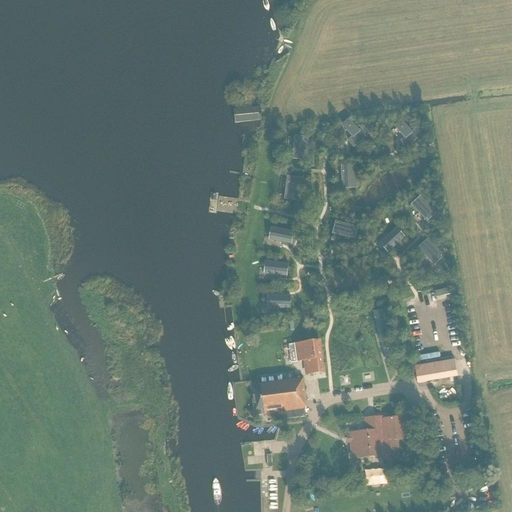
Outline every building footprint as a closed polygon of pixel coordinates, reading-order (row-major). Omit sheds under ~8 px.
[(258,108),(234,110),(235,123),(259,121),(258,108)] [(353,137),(348,141),(354,147),(369,133),(363,127),(360,130),(350,119),(343,126),(353,137)] [(402,120),(395,126),(405,137),(400,141),(406,148),(422,135),(417,128),(413,132),(402,120)] [(295,136),(293,159),(305,160),(306,137),(295,136)] [(342,166),(343,189),(355,188),(355,165),(342,166)] [(285,199),(298,201),(300,178),(288,176),(285,199)] [(419,197),(411,206),(427,222),(436,214),(419,197)] [(354,240),(357,228),(335,222),(332,234),(354,240)] [(268,240),(291,244),(293,233),(270,228),(268,240)] [(404,237),(396,228),(379,244),(387,253),(404,237)] [(443,256),(427,240),(418,249),(434,265),(443,256)] [(263,274),(287,277),(288,265),(265,262),(263,274)] [(267,308),(290,309),(291,296),(267,296),(267,308)] [(381,311),(374,312),(379,334),(386,332),(381,311)] [(387,335),(379,337),(386,361),(393,359),(387,335)] [(295,344),(288,345),(291,363),(298,362),(305,361),(307,375),(322,373),(317,341),(295,344)] [(457,377),(454,360),(414,366),(417,384),(435,381),(457,377)] [(305,417),(304,409),(306,409),(304,401),(306,400),(304,389),(303,378),(251,385),(255,416),(283,412),(284,420),(305,417)] [(364,422),(365,431),(348,433),(351,458),(382,456),(382,461),(397,460),(397,454),(395,438),(407,436),(406,416),(385,418),(385,416),(363,419),(364,422)]
